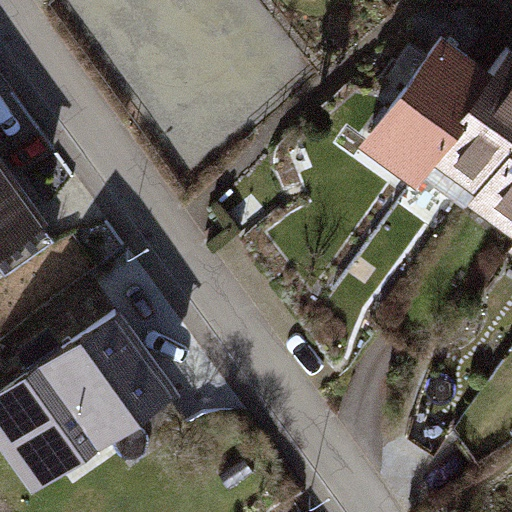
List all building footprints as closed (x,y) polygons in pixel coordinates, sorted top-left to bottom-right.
[(256,0),(50,0),(50,1),(184,167),(310,66),(256,0)] [(497,73),(449,38),(372,143),(420,178),(497,73)] [(511,153),(511,53),(438,155),(486,189),(511,153)] [(511,154),(479,201),(511,224),(511,154)] [(0,263),(8,276),(54,244),(39,223),(44,220),(0,157),(0,263)] [(116,315),(0,397),(0,427),(38,482),(104,435),(153,401),(169,389),(116,315)] [(161,412),(153,401),(104,435),(135,479),(193,438),(170,406),(161,412)]
